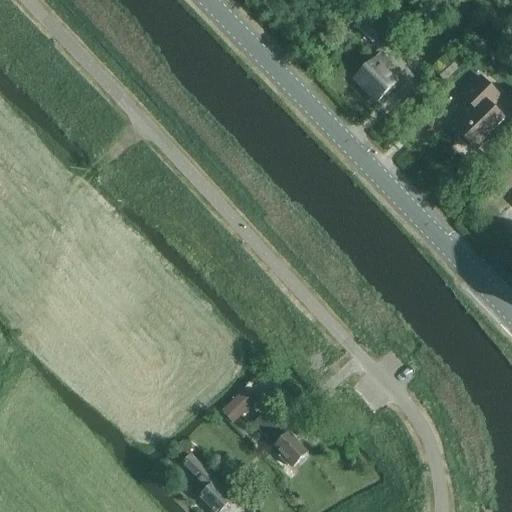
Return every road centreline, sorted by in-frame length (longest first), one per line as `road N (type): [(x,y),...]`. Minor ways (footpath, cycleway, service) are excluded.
road 1 (track): [(77,511),(13,361),(34,324),(54,223),(147,128)]
road 2 (tertiary): [(511,317),(208,0)]
road 3 (unclassified): [(442,511),(439,467),(424,428),(351,349)]
